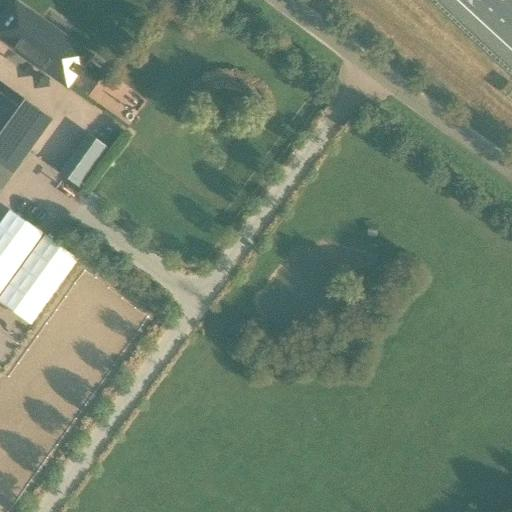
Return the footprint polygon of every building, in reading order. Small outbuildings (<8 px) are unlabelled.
[(54,30),(52,33),(14,6),(0,26),(0,34),(67,82),(84,58),(54,36),(56,32),(54,30)] [(0,193),(52,121),(0,83),(0,193)] [(84,132),(55,173),(77,188),(106,147),(84,132)] [(0,294),(0,306),(32,328),(77,259),(40,235),(0,294)] [(345,341),(343,352),(363,354),(364,343),(345,341)]
